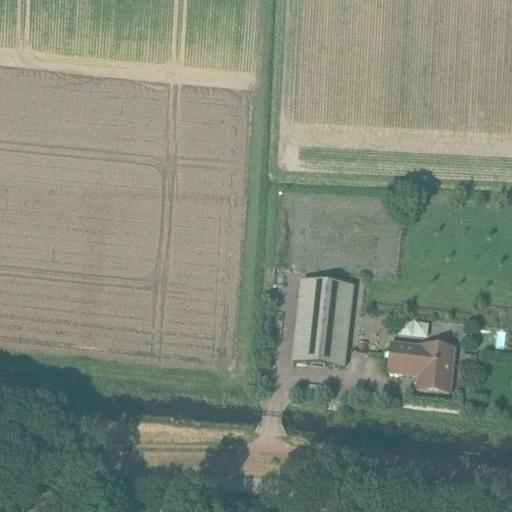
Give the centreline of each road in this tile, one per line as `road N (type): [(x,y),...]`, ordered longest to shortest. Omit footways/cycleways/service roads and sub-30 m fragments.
road 1 (track): [(0,361),(242,388),(264,0)]
road 2 (tertiary): [(501,511),(0,458)]
